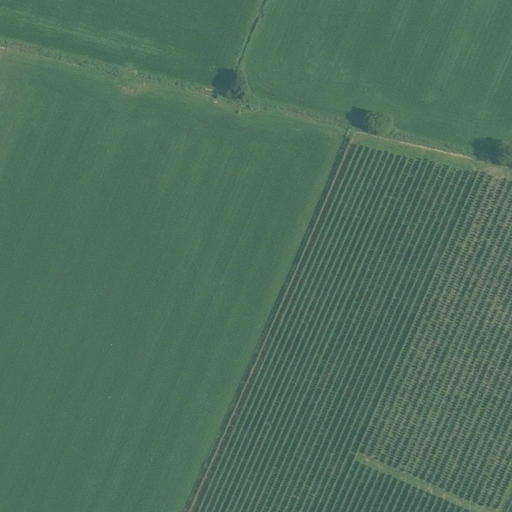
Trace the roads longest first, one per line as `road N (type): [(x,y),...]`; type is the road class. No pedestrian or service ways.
road 1 (track): [(511,175),(356,140),(194,511)]
road 2 (track): [(358,457),(481,511)]
